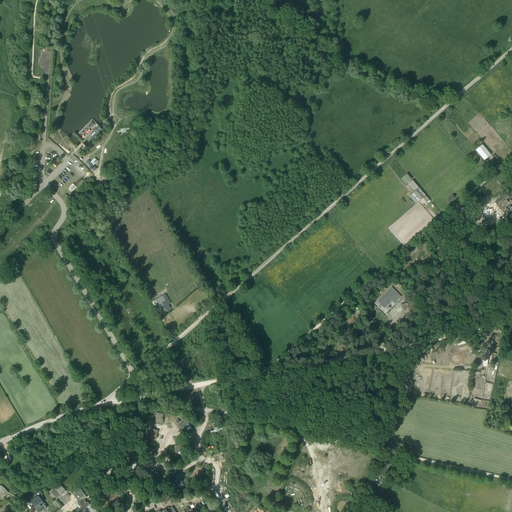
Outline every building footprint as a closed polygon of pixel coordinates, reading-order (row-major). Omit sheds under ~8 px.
[(91,119),(76,134),(83,141),(98,126),(91,119)] [(76,134),(74,133),(73,134),(82,144),(83,145),(81,147),(83,148),(102,129),(99,127),(99,126),(98,126),(83,141),(76,134)] [(491,155),(482,144),(475,150),(484,160),(491,155)] [(85,163),(93,172),(97,169),(88,160),(85,163)] [(407,172),(401,178),(407,184),(413,178),(407,172)] [(429,200),(412,180),(410,182),(416,190),(412,194),(409,196),(416,204),(423,198),(427,202),(429,200)] [(506,207),(509,204),(508,202),(506,199),(508,197),(506,194),(495,203),(504,214),(508,211),(506,207)] [(421,279),(426,278),(425,274),(428,273),(428,270),(425,270),(424,271),(420,272),(421,279)] [(384,308),(392,301),(394,303),(400,297),(392,288),(378,302),(384,308)] [(171,309),(169,305),(171,304),(165,294),(154,301),(161,313),(165,310),(166,312),(171,309)] [(371,297),(365,302),(369,306),(374,300),(371,297)] [(413,312),(410,301),(407,301),(408,303),(401,305),(403,314),(410,312),(410,313),(410,314),(413,313),(413,312)] [(162,423),(163,419),(162,419),(163,414),(157,413),(156,413),(156,414),(157,414),(155,421),(162,423)] [(186,420),(179,426),(183,432),(187,429),(186,429),(190,425),(186,420)] [(156,440),(157,436),(156,436),(158,431),(152,429),(151,428),(150,430),(151,431),(149,437),(156,440)] [(146,453),(149,448),(144,443),(137,451),(143,456),(146,453)] [(183,452),(183,444),(181,444),(181,445),(174,445),(174,453),(178,453),(178,452),(183,452)] [(131,467),(135,463),(130,457),(123,464),(128,470),(131,467)] [(115,480),(118,476),(113,471),(107,477),(112,483),(115,480)] [(182,485),(183,474),(176,474),(175,484),(182,485)] [(49,492),(56,500),(61,495),(54,487),(49,492)] [(85,508),(90,505),(88,502),(87,503),(83,499),(86,496),(81,489),(73,495),(78,501),(75,504),(79,509),(80,508),(82,511),(85,511),(87,511),(85,508)] [(47,508),(39,497),(43,495),(40,490),(26,500),(26,501),(27,500),(28,500),(29,501),(30,501),(37,511),(40,511),(42,511),(41,511),(47,511),(48,511),(46,508),(47,508)] [(121,495),(117,490),(108,497),(111,501),(121,495)] [(24,501),(22,497),(13,503),(16,507),(24,501)]
